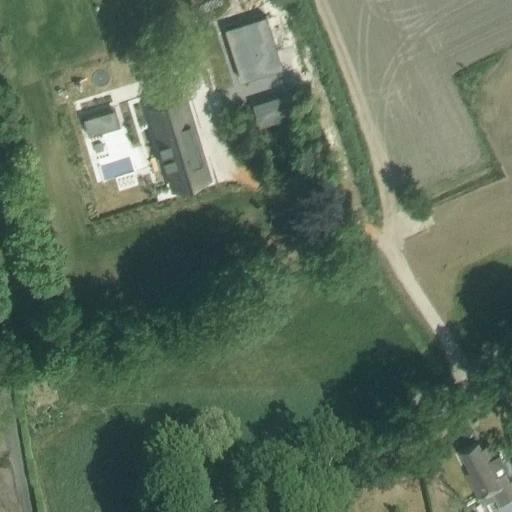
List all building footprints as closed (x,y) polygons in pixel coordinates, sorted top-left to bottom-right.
[(55,70),(62,97),(75,93),(67,67),(55,70)] [(138,71),(113,77),(116,90),(110,91),(117,121),(148,114),(138,71)] [(186,104),(152,114),(161,142),(159,142),(166,166),(168,166),(169,169),(172,168),(177,183),(204,175),(199,160),(203,158),(186,104)] [(499,503),(511,496),(511,486),(490,443),(481,448),(478,441),(461,450),(471,470),(467,472),(479,496),(492,489),(499,503)] [(182,511),(195,511),(223,501),(216,483),(215,483),(212,474),(174,490),(177,499),(182,511)]
